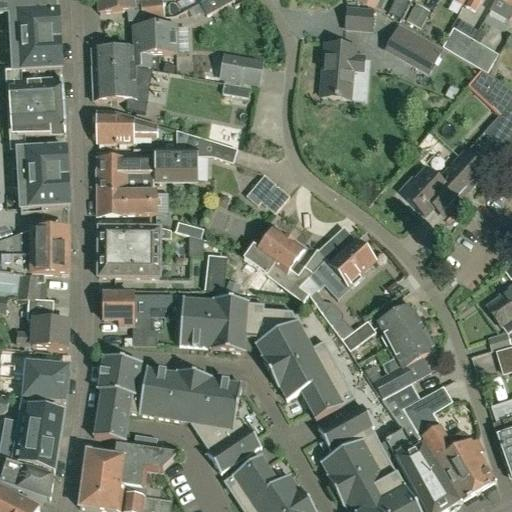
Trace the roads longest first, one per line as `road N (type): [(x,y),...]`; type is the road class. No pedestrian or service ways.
road 1 (residential): [(74,0),(85,353),(64,511)]
road 2 (residential): [(511,510),(437,301),(398,250),(343,207)]
road 3 (residential): [(321,191),(295,162),(289,41),(263,0)]
